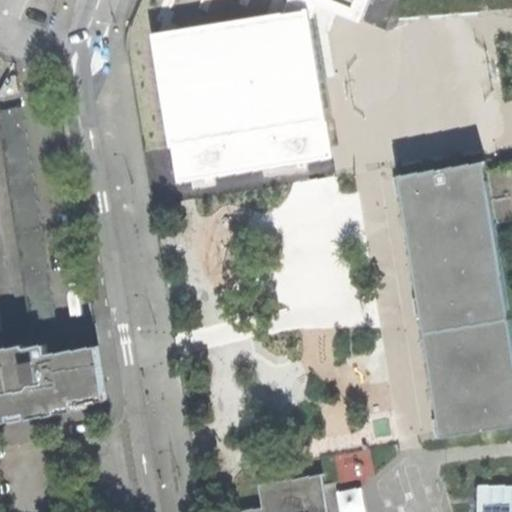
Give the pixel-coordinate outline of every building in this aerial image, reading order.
[(318,0),(373,22),(381,0),(318,0)] [(177,142),(329,117),(311,8),(159,32),(177,142)] [(499,107),(511,106),(511,18),(496,19),(499,107)] [(0,106),(0,111),(34,322),(62,317),(27,102),(0,106)] [(335,153),(329,117),(177,142),(182,177),(335,153)] [(511,291),(500,216),(492,164),(490,154),(406,168),(428,303),(448,430),(511,419),(511,291)] [(511,161),(492,164),(500,216),(511,214),(511,161)] [(0,414),(30,410),(114,397),(105,345),(54,353),(53,343),(31,347),(31,344),(0,349),(0,414)] [(250,511),(335,511),(329,469),(265,479),(269,503),(250,506),(250,511)] [(345,491),(348,511),(361,511),(372,510),(369,487),(345,491)]
